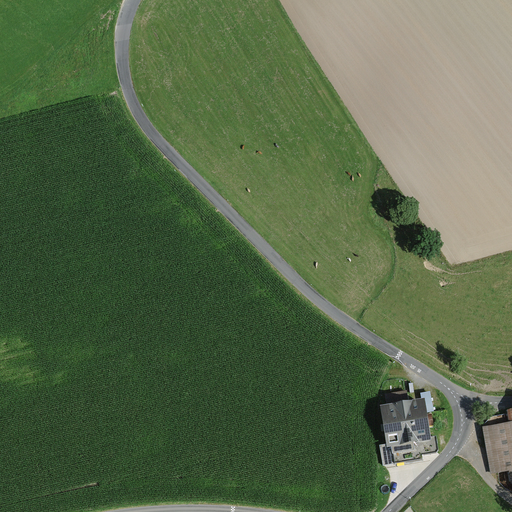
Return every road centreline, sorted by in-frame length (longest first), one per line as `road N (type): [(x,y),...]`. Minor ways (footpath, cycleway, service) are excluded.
road 1 (unclassified): [(133,0),(121,62),(147,127),(313,296),(466,404)]
road 2 (unclassified): [(466,404),(455,445),(389,511)]
